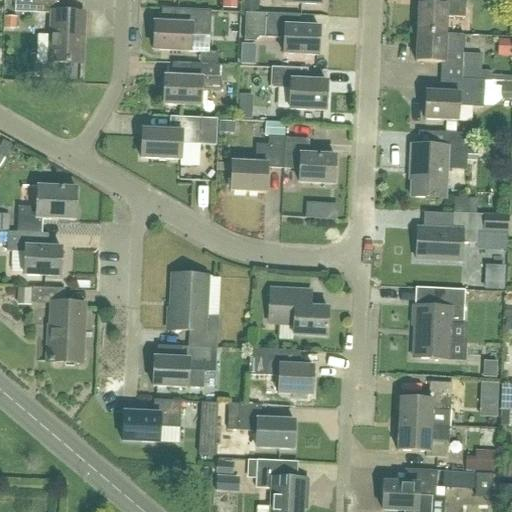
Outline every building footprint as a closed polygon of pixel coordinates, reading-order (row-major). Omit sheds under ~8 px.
[(47,10),(64,11),(64,0),(14,0),(14,15),(47,17),(47,10)] [(235,0),(222,0),(223,8),(235,9),(235,0)] [(242,0),(242,12),(256,12),(257,0),(242,0)] [(445,37),(446,18),(464,19),(465,0),(443,0),(443,8),(418,7),(416,36),(445,37)] [(209,38),(210,14),(184,12),(183,27),(155,26),(154,53),(189,55),(190,37),(209,38)] [(83,16),(51,15),(49,65),(81,66),(83,16)] [(317,58),(318,31),(286,30),(286,17),(244,16),(243,43),(255,44),(259,39),(283,40),(282,57),(317,58)] [(15,20),(5,19),(4,29),(15,30),(15,20)] [(415,64),(441,65),(440,80),(452,81),(483,83),(511,83),(511,78),(490,78),(491,73),(477,73),(478,56),(462,55),(463,37),(445,37),(416,36),(415,64)] [(511,42),(499,42),(498,58),(511,57),(511,42)] [(217,66),(217,54),(200,54),(199,65),(217,66)] [(240,57),(239,66),(254,67),(255,58),(240,57)] [(220,95),(221,68),(191,66),(190,82),(164,80),(163,108),(199,110),(200,94),(220,95)] [(307,73),(307,72),(271,70),(270,90),(290,91),(289,112),(325,113),(327,85),(301,84),(302,72),(307,73)] [(452,81),(440,80),(439,94),(424,93),(423,122),(446,123),(455,123),(456,124),(457,108),(482,110),(483,83),(452,81)] [(501,101),(511,101),(511,84),(502,84),(501,101)] [(237,110),(236,120),(250,121),(251,111),(237,110)] [(215,148),(216,122),(170,120),(169,135),(141,133),(140,161),(180,163),(181,146),(199,147),(200,147),(215,148)] [(234,124),(219,123),(218,134),(233,135),(234,124)] [(446,123),(445,133),(455,133),(455,123),(446,123)] [(284,140),(285,126),(266,125),(265,139),(284,140)] [(446,172),(466,173),(468,137),(444,135),(443,149),(411,148),(409,171),(412,171),(410,199),(444,201),(446,172)] [(333,187),(335,159),(308,158),(309,142),(285,140),(283,170),(299,171),(298,186),(333,187)] [(180,163),(180,169),(198,170),(200,147),(199,147),(181,146),(180,163)] [(283,170),(284,149),(255,147),(255,166),(231,165),(230,194),(265,196),(266,169),(283,170)] [(16,235),(41,236),(42,222),(74,224),(75,192),(36,191),(36,211),(17,211),(16,235)] [(335,223),(336,208),(326,207),(325,222),(335,223)] [(476,246),(478,218),(453,216),(452,233),(417,231),(415,262),(460,265),(461,246),(476,246)] [(483,216),(482,234),(495,234),(494,252),(506,253),(507,235),(507,217),(483,216)] [(0,234),(0,253),(6,254),(24,255),(23,278),(59,279),(60,251),(40,250),(41,236),(16,235),(7,235),(0,234)] [(220,282),(220,280),(170,278),(169,309),(168,309),(167,333),(188,334),(188,350),(217,352),(218,321),(206,320),(208,281),(220,282)] [(486,279),(485,292),(502,292),(502,280),(486,279)] [(64,293),(64,291),(32,290),(31,305),(50,306),(49,331),(50,331),(49,363),(37,363),(37,364),(81,366),(83,307),(57,306),(57,293),(64,293)] [(18,302),(30,303),(31,291),(18,291),(18,302)] [(413,309),(412,328),(415,328),(414,360),(448,361),(464,362),(465,326),(462,326),(464,292),(438,291),(437,310),(413,309)] [(269,293),(267,320),(275,320),(293,321),(292,338),(326,339),(328,311),(301,310),(301,294),(276,293),(269,293)] [(153,389),(187,391),(203,391),(204,375),(215,375),(216,353),(205,352),(176,351),(175,363),(154,362),(153,389)] [(311,398),(312,370),(283,369),(284,353),(248,351),(247,377),(278,379),(277,396),(311,398)] [(484,363),(484,379),(496,379),(496,363),(484,363)] [(395,427),(430,429),(448,430),(450,386),(429,385),(428,401),(399,400),(398,426),(395,426),(395,427)] [(480,404),(496,405),(497,387),(481,386),(480,404)] [(500,411),(500,413),(511,413),(511,387),(500,387),(499,411),(500,411)] [(179,430),(180,404),(153,403),(153,417),(123,416),(122,444),(159,446),(159,429),(179,430)] [(201,405),(199,457),(215,458),(218,406),(201,405)] [(293,452),(295,424),(260,423),(261,408),(238,407),(227,406),(226,432),(256,434),(256,451),(293,452)] [(511,413),(500,413),(500,428),(511,428),(511,413)] [(448,430),(430,429),(395,427),(395,428),(398,428),(396,453),(426,454),(425,459),(447,460),(447,444),(448,430)] [(476,453),(475,474),(492,475),(493,459),(493,455),(476,453)] [(280,480),(281,464),(257,462),(255,490),(271,491),(269,511),(301,511),(302,502),(306,503),(307,482),(296,481),(280,480)] [(216,464),(215,475),(230,476),(230,465),(216,464)] [(437,473),(436,473),(412,472),(412,485),(383,484),(381,511),(430,511),(431,500),(435,500),(435,499),(437,473)] [(492,477),(476,476),(475,499),(491,500),(492,477)] [(237,495),(238,479),(215,478),(214,493),(237,495)]
